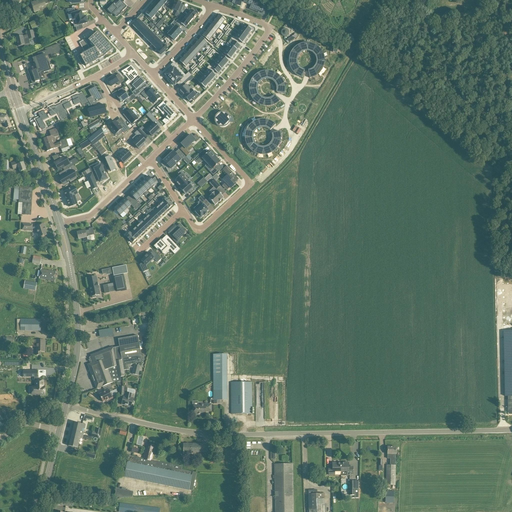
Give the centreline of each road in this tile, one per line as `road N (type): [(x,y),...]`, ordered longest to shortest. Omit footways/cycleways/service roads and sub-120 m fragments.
road 1 (unclassified): [(64,405),(210,435),(511,430)]
road 2 (tertiary): [(64,405),(77,320),(58,220)]
road 3 (residential): [(268,28),(294,88),(285,115),(290,140),(248,182)]
